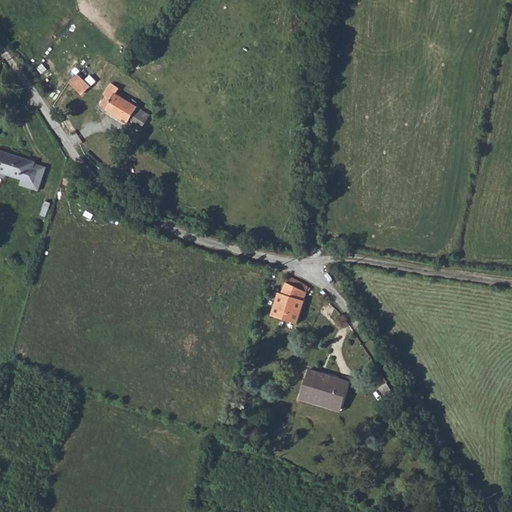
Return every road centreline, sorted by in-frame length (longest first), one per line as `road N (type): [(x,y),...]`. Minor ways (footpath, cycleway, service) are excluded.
road 1 (residential): [(0,45),(100,185),(149,220),(204,244),(312,272),(348,305)]
road 2 (track): [(305,269),(313,252),(324,0)]
road 3 (track): [(348,305),(471,511)]
